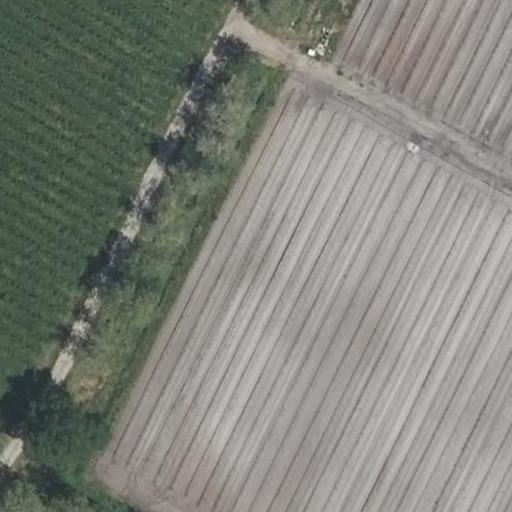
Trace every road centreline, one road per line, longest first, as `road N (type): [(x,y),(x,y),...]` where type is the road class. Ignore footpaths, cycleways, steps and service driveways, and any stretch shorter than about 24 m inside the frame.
road 1 (track): [(249,0),(0,479)]
road 2 (track): [(231,38),(309,60),(511,172)]
